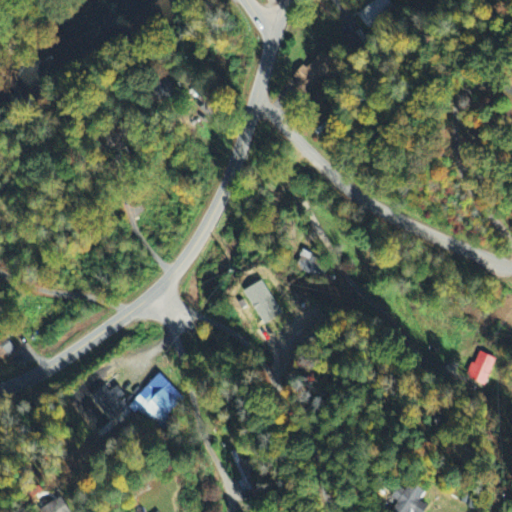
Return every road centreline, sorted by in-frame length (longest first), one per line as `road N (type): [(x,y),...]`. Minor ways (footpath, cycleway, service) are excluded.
road 1 (tertiary): [(0,387),(90,340),(168,278),(223,191),(255,99)]
road 2 (tertiary): [(255,99),(353,192),(511,267)]
road 3 (residential): [(149,297),(170,327),(230,511)]
